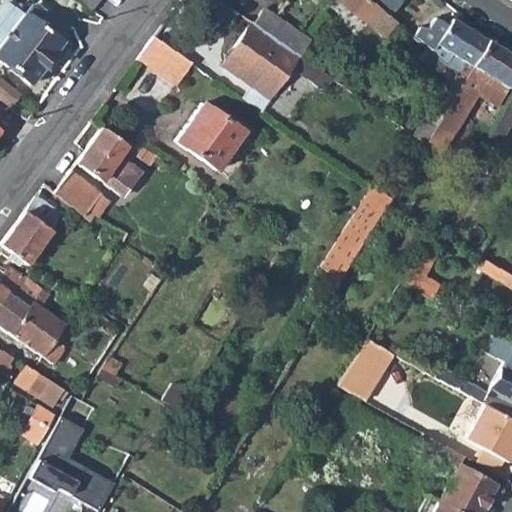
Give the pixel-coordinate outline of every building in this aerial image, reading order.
[(341,0),(382,34),(385,30),(393,20),(390,16),(369,0),(341,0)] [(369,0),(390,16),(400,0),(369,0)] [(21,12),(3,36),(25,53),(31,45),(48,59),(61,42),(45,31),(51,23),(49,14),(36,4),(27,5),(22,12),(21,12)] [(261,8),(251,23),(298,55),(308,41),(261,8)] [(451,52),(444,63),(456,72),(463,77),(470,67),(469,65),(485,40),(449,18),(445,25),(432,17),(425,29),(416,27),(411,35),(421,43),(431,49),(435,42),(451,52)] [(251,23),(222,65),(269,97),(298,55),(251,23)] [(25,53),(3,36),(0,40),(0,61),(29,83),(41,68),(42,68),(47,61),(48,59),(31,45),(25,53)] [(191,63),(152,37),(136,58),(176,85),(191,63)] [(423,142),(414,158),(429,167),(469,102),(488,113),(511,76),(511,56),(485,40),(469,65),(470,67),(463,77),(423,142)] [(425,47),(418,57),(438,73),(444,63),(425,47)] [(419,119),(411,133),(423,142),(463,77),(456,72),(430,113),(425,122),(419,119)] [(0,79),(0,102),(7,108),(18,94),(0,79)] [(511,88),(486,136),(499,143),(511,120),(511,88)] [(201,103),(174,141),(217,169),(242,131),(249,135),(253,129),(233,117),(229,122),(226,121),(229,116),(221,110),(218,115),(201,103)] [(126,145),(100,126),(75,162),(102,179),(106,173),(127,186),(138,170),(127,162),(119,156),(126,145)] [(126,145),(119,156),(127,162),(134,151),(132,149),(126,145)] [(69,169),(52,191),(82,214),(87,208),(100,192),(69,169)] [(36,193),(0,241),(0,243),(26,263),(62,213),(36,193)] [(363,199),(319,265),(341,278),(381,212),(363,199)] [(87,208),(82,214),(89,219),(94,212),(87,208)] [(436,226),(432,233),(439,237),(443,230),(436,226)] [(419,247),(398,280),(411,288),(413,289),(422,274),(432,255),(419,247)] [(476,257),(471,266),(504,284),(509,275),(477,257),(476,257)] [(0,298),(20,271),(7,264),(5,265),(2,270),(0,273),(0,298)] [(20,271),(0,298),(0,325),(42,354),(52,361),(62,347),(52,340),(64,322),(40,306),(49,292),(20,271)] [(437,283),(422,274),(413,289),(429,297),(437,283)] [(418,361),(414,365),(481,402),(511,419),(511,343),(474,322),(469,332),(506,354),(491,381),(443,355),(435,369),(418,361)] [(371,324),(363,337),(371,341),(378,329),(371,324)] [(363,337),(335,383),(364,399),(392,353),(371,341),(363,337)] [(0,381),(5,384),(9,378),(9,360),(12,355),(0,347),(0,381)] [(107,358),(100,368),(107,372),(113,375),(119,364),(107,358)] [(23,364),(13,381),(26,389),(36,372),(23,364)] [(100,368),(94,378),(101,382),(107,372),(100,368)] [(36,372),(26,389),(38,397),(49,380),(36,372)] [(49,380),(38,397),(51,405),(56,397),(62,401),(67,393),(49,380)] [(511,419),(481,402),(464,436),(483,446),(503,457),(506,459),(511,448),(511,419)] [(33,411),(19,434),(35,444),(53,413),(36,404),(33,410),(33,411)] [(12,430),(13,431),(19,434),(33,411),(33,410),(26,406),(12,430)] [(82,429),(59,417),(28,473),(96,511),(112,483),(66,458),(82,429)] [(308,427),(299,443),(304,446),(307,442),(314,430),(308,427)] [(314,430),(307,442),(314,446),(321,434),(314,430)] [(479,511),(496,483),(459,463),(463,454),(422,431),(418,439),(423,442),(422,445),(456,466),(437,499),(425,493),(414,511),(479,511)] [(483,446),(475,461),(494,472),(503,457),(483,446)]
